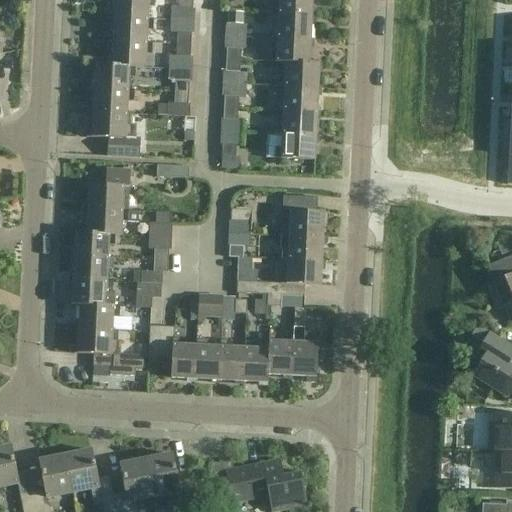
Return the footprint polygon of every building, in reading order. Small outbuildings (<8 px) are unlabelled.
[(154,0),(114,0),(114,18),(110,18),(111,14),(109,14),(109,19),(147,20),(148,7),(154,7),(154,0)] [(192,10),(192,0),(178,0),(178,9),(192,10)] [(272,15),(277,15),(316,16),(311,16),(312,0),(278,0),(278,4),(272,4),(272,15)] [(228,13),(227,25),(242,26),(242,13),(228,13)] [(316,21),(316,16),(277,15),(277,28),(271,28),(270,39),(276,39),(315,40),(310,40),(312,17),(315,17),(314,21),(316,21)] [(153,20),(147,20),(109,19),(114,20),(112,42),(110,42),(110,38),(108,38),(108,43),(146,44),(147,31),(153,32),(153,20)] [(176,45),(190,46),(191,34),(176,34),(176,45)] [(315,45),(315,40),(276,39),(276,52),(270,52),(269,63),(285,64),(285,63),(309,64),(310,41),(314,41),(313,45),(315,45)] [(152,44),(146,44),(108,43),(108,44),(112,44),(111,66),(111,67),(135,68),(145,69),(145,55),(151,55),(152,44)] [(190,58),(190,46),(176,45),(175,57),(190,58)] [(226,50),(226,61),(240,62),(241,50),(226,50)] [(90,85),(89,90),(128,92),(128,91),(128,79),(134,79),(135,68),(111,67),(111,66),(108,66),(109,61),(107,61),(107,66),(95,65),(94,89),(91,89),(91,85),(90,85)] [(240,74),(240,62),(226,61),(225,73),(240,74)] [(278,88),(284,88),(284,87),(323,89),(323,88),(318,88),(319,65),(323,66),(322,70),(324,70),(324,64),(309,64),(285,63),(285,64),(284,77),(278,77),(278,88)] [(173,93),(188,94),(189,83),(174,82),(173,93)] [(323,94),(323,89),(284,87),(284,88),(283,100),(277,100),(277,112),(282,112),(282,111),(321,113),(321,112),(317,112),(318,89),(321,89),(321,94),(323,94)] [(134,92),(128,91),(128,92),(89,90),(94,91),(93,114),(90,114),(90,109),(88,109),(88,114),(126,116),(126,115),(127,102),(133,103),(134,92)] [(188,106),(188,94),(173,93),(173,105),(188,106)] [(238,98),(224,97),(223,109),(238,110),(238,98)] [(157,107),(157,117),(189,118),(189,106),(188,106),(173,105),(167,105),(167,107),(157,107)] [(237,121),(238,110),(223,109),(223,121),(237,121)] [(321,117),(321,113),(282,111),(282,112),(282,124),(276,124),(275,136),(282,136),(282,135),(321,137),(316,136),(317,114),(320,114),(320,117),(321,117)] [(132,115),(126,115),(126,116),(88,114),(88,115),(93,115),(92,129),(86,129),(85,138),(107,140),(106,157),(139,159),(140,140),(125,139),(126,126),(132,127),(132,115)] [(320,142),(321,137),(282,135),(282,136),(281,148),(275,148),(274,160),(314,161),(315,138),(319,138),(319,142),(320,142)] [(222,145),(221,157),(235,158),(236,146),(222,145)] [(156,166),(155,178),(188,180),(189,168),(156,166)] [(84,205),(83,210),(122,212),(123,199),(129,199),(129,188),(130,172),(106,171),(105,187),(89,186),(88,210),(85,210),(85,205),(84,205)] [(289,237),(328,239),(328,238),(323,238),(324,215),(328,215),(328,219),(329,219),(329,214),(311,213),(312,206),(282,205),(281,235),(283,235),(283,237),(289,237)] [(128,212),(122,212),(83,210),(83,211),(88,211),(87,234),(87,235),(115,236),(115,237),(121,237),(122,223),(138,224),(139,212),(128,212)] [(245,211),(231,210),(230,222),(250,223),(250,211),(245,211)] [(149,224),(149,237),(171,238),(172,226),(172,225),(170,225),(170,214),(156,213),(155,225),(149,224)] [(69,253),(69,258),(108,260),(108,259),(109,246),(114,246),(115,237),(115,236),(87,235),(87,234),(83,234),(84,228),(82,228),(82,233),(75,233),(74,257),(71,257),(71,253),(69,253)] [(171,251),(171,238),(149,237),(148,250),(154,250),(154,261),(168,262),(169,251),(171,251)] [(327,263),(327,262),(322,262),(323,239),(327,239),(327,244),(328,244),(328,239),(289,237),(283,237),(283,239),(281,238),(281,254),(282,254),(282,261),(288,261),(327,263)] [(243,248),(229,247),(228,259),(237,259),(243,259),(243,248)] [(504,307),(511,322),(511,321),(511,255),(487,267),(494,283),(487,286),(497,309),(504,307)] [(114,259),(108,259),(108,260),(69,258),(74,259),(73,282),(69,281),(69,277),(68,277),(67,282),(106,284),(106,283),(107,271),(113,271),(114,259)] [(237,259),(237,270),(251,271),(252,259),(243,259),(237,259)] [(167,274),(168,262),(154,261),(153,265),(153,272),(137,272),(136,285),(160,286),(161,274),(167,274)] [(288,261),(287,274),(281,274),(280,285),(304,287),(320,287),(322,263),(326,263),(326,268),(327,268),(327,263),(288,261)] [(112,284),(106,283),(106,284),(67,282),(72,283),(71,306),(68,306),(68,301),(67,301),(66,307),(79,307),(79,306),(105,308),(105,307),(105,295),(111,295),(112,284)] [(271,297),(272,285),(236,283),(236,295),(261,296),(266,297),(271,297)] [(136,309),(150,310),(151,298),(160,298),(160,286),(136,285),(136,309)] [(304,287),(280,285),(272,285),(271,297),(280,297),(303,298),(304,287)] [(222,298),(210,298),(198,297),(197,317),(221,319),(222,298)] [(280,297),(271,297),(266,297),(266,308),(269,309),(280,309),(280,297)] [(302,310),(303,298),(280,297),(280,309),(302,310)] [(234,301),(234,315),(246,316),(246,302),(234,301)] [(73,325),(73,330),(111,332),(112,319),(118,319),(119,308),(105,307),(105,308),(79,306),(79,307),(78,330),(75,330),(75,326),(73,325)] [(159,360),(161,328),(149,327),(147,359),(159,360)] [(173,339),(174,328),(161,328),(159,360),(171,361),(170,380),(193,381),(193,385),(190,384),(190,386),(194,386),(196,346),(195,346),(182,346),(183,340),(173,339)] [(292,338),(292,344),(291,383),(291,377),(306,378),(306,384),(315,384),(317,341),(315,339),(303,339),(303,330),(292,329),(292,338)] [(117,332),(111,332),(73,330),(73,331),(78,331),(77,354),(73,354),(73,349),(72,349),(72,355),(92,356),(92,368),(109,369),(108,377),(133,378),(134,370),(142,370),(143,357),(119,356),(120,342),(117,342),(117,332)] [(482,361),(472,377),(506,398),(511,387),(511,363),(509,362),(511,356),(511,347),(489,333),(475,356),(482,361)] [(268,342),(267,350),(268,350),(267,376),(290,377),(290,381),(286,381),(286,382),(291,383),(292,344),(279,343),(279,337),(268,337),(268,342)] [(213,387),(218,387),(220,348),(219,348),(207,347),(207,341),(196,341),(195,346),(196,346),(194,386),(195,386),(196,381),(218,382),(218,386),(213,386),(213,387)] [(244,343),(243,349),(244,349),(242,388),(243,388),(243,383),(266,384),(266,388),(262,388),(262,389),(267,389),(267,376),(268,350),(267,350),(268,342),(255,341),(254,344),(244,343)] [(219,342),(219,348),(220,348),(218,387),(219,387),(219,382),(242,383),(242,387),(237,387),(237,388),(242,388),(244,349),(243,349),(230,349),(230,342),(219,342)] [(475,451),(496,452),(496,451),(511,452),(511,414),(477,412),(476,422),(489,423),(487,450),(475,449),(475,451)] [(0,449),(0,488),(17,485),(17,486),(18,486),(10,447),(0,449)] [(101,511),(115,511),(112,496),(100,498),(98,490),(99,490),(91,451),(65,456),(72,494),(91,490),(94,506),(100,505),(101,511)] [(511,452),(496,451),(496,452),(494,479),(482,479),(481,489),(511,490),(511,452)] [(145,460),(153,499),(178,494),(182,511),(195,509),(189,481),(177,483),(172,456),(172,455),(145,460)] [(72,494),(65,456),(39,462),(44,489),(32,492),(35,511),(49,511),(47,499),(72,494)] [(137,511),(135,502),(153,499),(145,460),(119,465),(125,493),(112,496),(115,511),(137,511)] [(279,461),(224,471),(231,506),(268,498),(270,511),(286,511),(288,511),(306,511),(307,511),(300,473),(282,477),(279,461)] [(35,511),(32,492),(20,494),(19,489),(18,489),(22,511),(35,511)]
